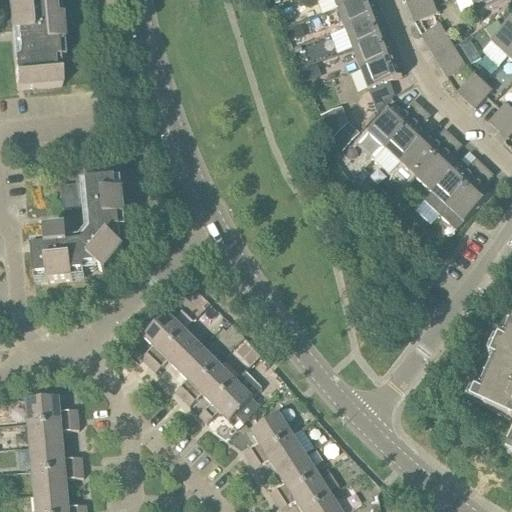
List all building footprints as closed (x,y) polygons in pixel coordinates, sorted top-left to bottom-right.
[(14,0),(15,16),(1,17),(3,36),(17,34),(20,61),(14,61),(17,92),(62,88),(60,74),(54,75),(53,60),(59,60),(57,43),(63,42),(61,17),(55,17),(54,7),(60,6),(59,0),(14,0)] [(333,0),(338,10),(364,0),(333,0)] [(379,13),(377,14),(372,0),(364,0),(338,10),(345,31),(380,17),(379,13)] [(409,0),(406,1),(411,13),(435,4),(433,0),(409,0)] [(509,0),(471,0),(477,17),(511,4),(509,0)] [(435,4),(411,13),(415,25),(439,16),(435,4)] [(381,22),(382,21),(380,17),(345,31),(353,51),(387,38),(381,22)] [(511,21),(491,44),(508,59),(511,54),(511,21)] [(428,48),(451,34),(444,24),(422,37),(428,48)] [(301,26),(288,31),(291,43),(305,39),(301,26)] [(428,48),(435,58),(457,45),(451,34),(428,48)] [(361,71),(394,58),(387,38),(353,51),(361,71)] [(482,60),(471,43),(462,49),(472,66),(482,60)] [(457,45),(435,58),(441,69),(464,55),(457,45)] [(464,55),(441,69),(448,80),(470,66),(464,55)] [(402,79),(394,58),(361,71),(369,92),(402,79)] [(305,83),(316,79),(312,66),(301,70),(305,83)] [(467,103),(484,84),(475,75),(458,94),(467,103)] [(484,84),(467,103),(476,111),(494,92),(484,84)] [(385,150),(422,110),(413,102),(404,112),(396,105),(368,135),(385,150)] [(498,132),(511,117),(511,109),(507,105),(489,124),(498,132)] [(401,165),(428,135),(422,129),(431,119),(422,110),(385,150),(401,165)] [(511,117),(498,132),(508,141),(511,136),(511,117)] [(334,139),(341,154),(346,149),(360,135),(349,125),(334,139)] [(406,191),(416,180),(454,140),(445,131),(435,142),(428,135),(401,165),(390,176),(406,191)] [(432,195),(460,165),(453,158),(463,148),(454,140),(416,180),(432,195)] [(440,218),(448,209),(485,169),(476,161),(467,171),(460,165),(432,195),(424,203),(440,218)] [(448,209),(464,225),(492,195),(484,188),(494,178),(485,169),(448,209)] [(368,177),(363,172),(356,179),(361,184),(368,177)] [(355,181),(353,182),(353,183),(358,188),(360,186),(361,184),(356,179),(355,181)] [(115,231),(115,233),(121,232),(119,220),(125,219),(123,194),(117,194),(116,182),(87,185),(92,234),(115,231)] [(60,188),(63,212),(84,210),(81,186),(60,188)] [(418,241),(425,233),(409,219),(402,226),(418,241)] [(81,247),(68,248),(66,230),(55,231),(60,284),(73,282),(72,277),(85,276),(84,270),(83,270),(81,247)] [(60,284),(55,231),(44,232),(45,245),(46,250),(32,251),(35,280),(47,279),(47,285),(60,284)] [(115,233),(115,231),(92,234),(92,236),(87,241),(114,263),(124,251),(116,245),(115,233)] [(83,270),(84,270),(96,269),(104,275),(114,263),(87,241),(83,247),(81,247),(83,270)] [(149,369),(184,333),(167,316),(144,339),(154,349),(142,362),(149,369)] [(475,405),(511,421),(511,443),(507,455),(511,456),(511,324),(475,405)] [(201,350),(184,333),(149,369),(156,376),(168,364),(178,373),(201,350)] [(201,350),(178,373),(188,383),(176,395),(183,403),(218,367),(201,350)] [(218,367),(183,403),(190,410),(202,397),(212,407),(236,384),(218,367)] [(253,401),(236,384),(212,407),(200,419),(207,427),(220,414),(230,425),(253,401)] [(28,427),(79,423),(78,413),(60,414),(59,400),(26,403),(28,427)] [(255,425),(259,415),(246,410),(242,420),(255,425)] [(244,456),(250,464),(292,437),(279,416),(251,434),(259,447),(244,456)] [(31,451),(63,448),(62,434),(79,433),(79,423),(28,427),(31,451)] [(292,437),(250,464),(255,473),(270,464),(277,475),(305,458),(292,437)] [(33,475),(83,471),(82,461),(65,462),(63,448),(31,451),(33,475)] [(305,458),(277,475),(285,487),(270,496),(276,505),(318,478),(305,458)] [(35,499),(68,496),(66,482),(84,481),(83,471),(33,475),(35,499)] [(318,478),(276,505),(280,511),(283,511),(296,504),(301,511),(308,511),(331,498),(318,478)] [(69,510),(68,496),(35,499),(36,511),(86,511),(86,508),(69,510)] [(340,511),(331,498),(308,511),(340,511)]
